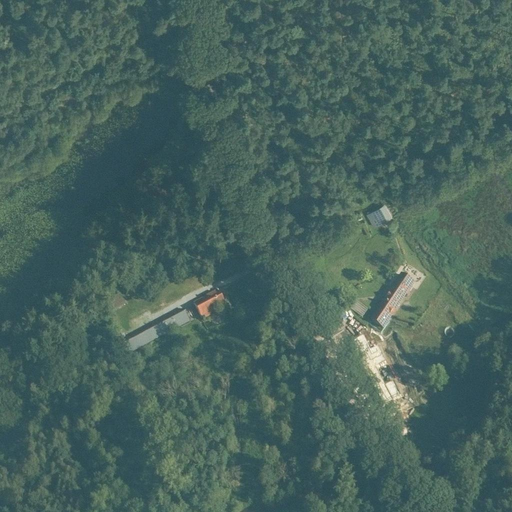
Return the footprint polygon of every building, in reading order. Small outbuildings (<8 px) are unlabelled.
[(385,205),(368,214),(374,225),(391,215),(385,205)] [(402,275),(371,321),(382,328),(388,320),(413,283),(410,281),(402,275)] [(193,303),(196,309),(202,320),(203,319),(203,320),(204,320),(204,319),(212,314),(211,314),(226,305),(218,291),(209,295),(193,303)] [(356,301),(350,310),(363,318),(368,308),(356,301)] [(120,342),(121,345),(126,355),(190,322),(183,309),(120,342)] [(397,324),(386,368),(399,371),(400,366),(406,367),(416,328),(397,324)] [(353,351),(383,407),(402,397),(394,382),(385,386),(376,369),(386,363),(378,347),(371,351),(364,337),(351,343),(355,350),(353,351)]
